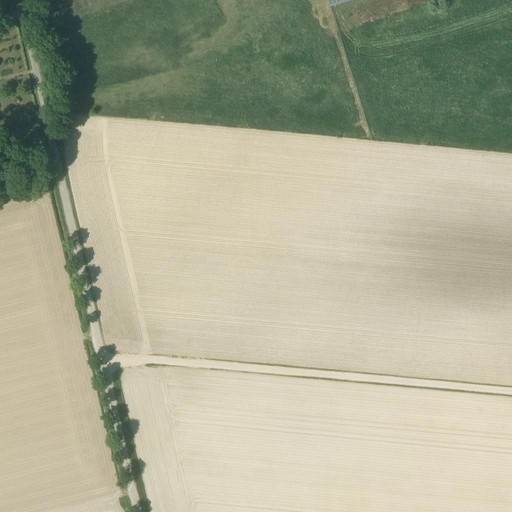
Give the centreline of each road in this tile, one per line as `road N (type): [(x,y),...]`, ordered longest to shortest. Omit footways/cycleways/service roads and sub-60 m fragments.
road 1 (unclassified): [(137,511),(14,0)]
road 2 (track): [(511,390),(145,352),(103,359)]
